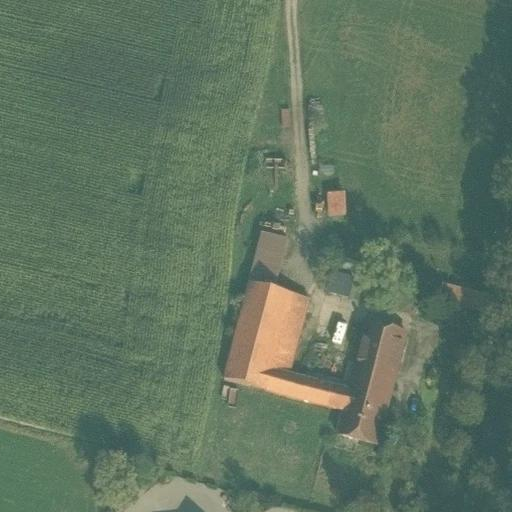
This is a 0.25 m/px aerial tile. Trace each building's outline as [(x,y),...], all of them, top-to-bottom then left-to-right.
[(343,195),(328,196),(329,218),(343,218),(343,195)] [(262,236),(249,285),(275,291),(287,242),(262,236)] [(352,280),(333,275),(328,295),(348,300),(352,280)] [(224,382),(282,397),(288,376),(309,300),(275,291),(249,285),(224,382)] [(438,303),(485,315),(488,300),(442,288),(438,303)] [(405,336),(366,325),(349,392),(345,403),(385,414),(405,336)] [(349,392),(288,376),(282,397),(342,413),(345,403),(349,392)] [(385,414),(345,403),(342,413),(337,437),(376,447),(385,414)]
